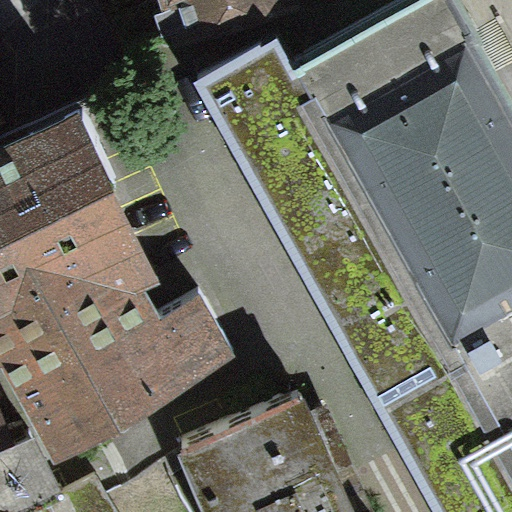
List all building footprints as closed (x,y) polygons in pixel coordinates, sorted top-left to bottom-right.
[(163,0),(173,29),(264,0),(163,0)] [(511,511),(511,129),(438,0),(424,0),(295,73),(277,41),(194,84),(436,511),(511,511)] [(0,135),(0,367),(3,366),(148,289),(158,280),(86,113),(81,101),(0,135)] [(161,311),(148,289),(3,366),(58,462),(238,365),(197,289),(161,311)] [(213,511),(359,511),(348,483),(298,383),(172,439),(180,454),(213,511)] [(0,511),(40,511),(64,497),(0,393),(0,511)] [(98,471),(64,497),(40,511),(121,511),(109,493),(98,471)]
